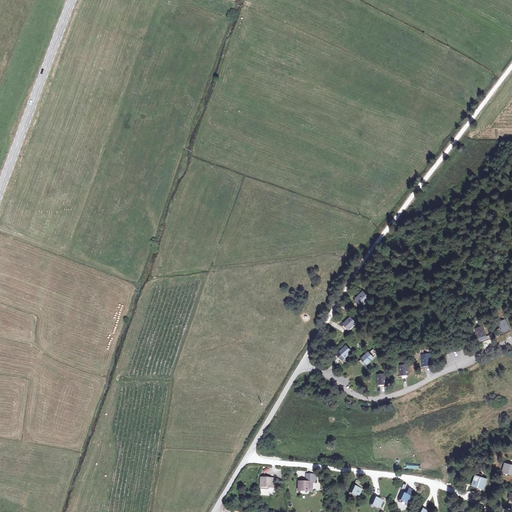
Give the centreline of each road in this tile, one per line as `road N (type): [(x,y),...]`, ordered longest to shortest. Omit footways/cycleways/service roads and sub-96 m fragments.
road 1 (track): [(302,363),(374,244),(511,66)]
road 2 (residential): [(492,511),(434,481),(246,458)]
road 3 (residential): [(302,363),(356,395),(381,397),(511,342)]
road 4 (secondary): [(0,191),(71,0)]
